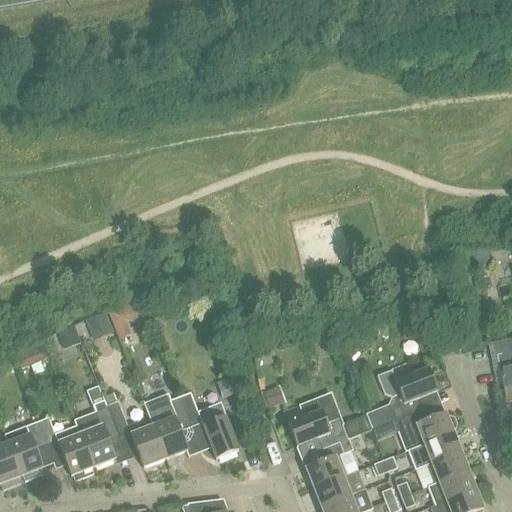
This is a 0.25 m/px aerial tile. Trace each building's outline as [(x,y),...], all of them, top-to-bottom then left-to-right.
[(487,251),(463,256),(465,272),(490,268),(487,251)] [(124,306),(108,312),(118,341),(132,337),(127,322),(143,320),(141,304),(124,306)] [(105,315),(86,323),(94,342),(114,334),(105,315)] [(73,328),(58,335),(65,352),(81,346),(73,328)] [(511,340),(488,345),(497,388),(503,386),(503,387),(511,384),(511,340)] [(43,348),(34,352),(39,363),(48,360),(43,348)] [(21,371),(30,368),(25,356),(16,360),(21,371)] [(372,432),(394,424),(422,413),(418,402),(437,394),(428,372),(414,377),(409,366),(377,379),(385,398),(391,400),(388,407),(366,416),(372,432)] [(237,395),(231,379),(217,385),(223,401),(237,395)] [(279,388),(265,394),(264,394),(270,411),(285,405),(279,388)] [(190,396),(179,400),(191,430),(202,426),(211,451),(216,462),(238,453),(226,420),(220,407),(203,413),(198,415),(190,396)] [(167,397),(144,406),(145,408),(153,429),(165,462),(168,461),(170,467),(188,460),(186,454),(187,454),(187,453),(182,440),(180,435),(191,430),(179,400),(170,404),(167,397)] [(320,453),(339,445),(349,441),(371,432),(365,417),(341,426),(330,397),(284,416),(297,449),(316,442),(320,453)] [(96,415),(74,424),(76,429),(77,429),(80,438),(93,471),(115,462),(108,443),(119,439),(110,416),(106,409),(105,404),(93,408),(96,415)] [(115,405),(106,409),(110,416),(119,439),(130,435),(127,428),(118,404),(115,405)] [(427,423),(422,413),(394,424),(405,454),(408,453),(453,436),(452,432),(455,431),(456,427),(453,420),(450,419),(447,420),(445,416),(427,423)] [(48,420),(37,425),(46,448),(57,443),(55,437),(48,420)] [(26,429),(4,438),(8,446),(21,479),(23,479),(25,484),(43,477),(41,471),(43,471),(35,452),(46,448),(37,425),(26,429)] [(76,429),(55,437),(57,443),(58,446),(67,468),(71,479),(73,479),(75,484),(94,477),(91,471),(93,471),(80,438),(77,429),(76,429)] [(142,433),(131,438),(139,459),(143,471),(165,462),(153,429),(142,433)] [(415,472),(427,468),(461,455),(453,436),(408,453),(415,472)] [(19,480),(21,479),(8,446),(0,449),(0,489),(2,493),(21,486),(19,480)] [(461,455),(427,468),(434,487),(468,474),(461,455)] [(305,471),(313,491),(347,478),(339,458),(305,471)] [(388,475),(391,473),(397,471),(393,460),(383,463),(388,475)] [(378,478),(388,475),(383,463),(374,467),(378,478)] [(355,496),(362,493),(365,492),(357,474),(347,478),(313,491),(321,510),(355,496)] [(435,509),(442,506),(475,493),(468,474),(434,487),(428,490),(435,509)] [(397,489),(401,500),(410,496),(406,486),(397,489)] [(382,495),(386,506),(395,502),(391,492),(382,495)] [(321,511),(369,511),(362,493),(355,496),(321,510),(321,511)] [(483,511),(475,493),(442,506),(435,509),(433,509),(433,511),(483,511)] [(401,500),(405,511),(414,508),(410,496),(401,500)] [(398,511),(395,502),(386,506),(388,511),(398,511)]
